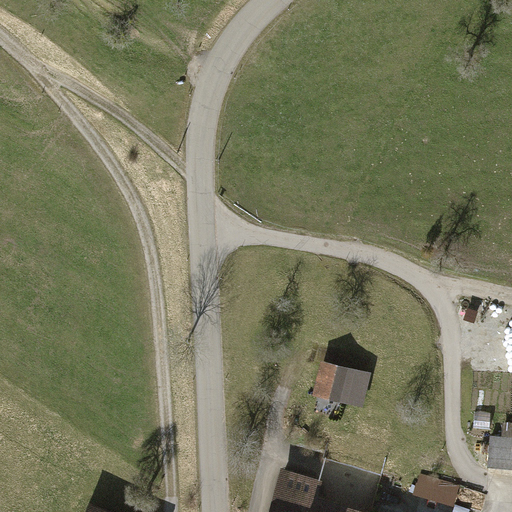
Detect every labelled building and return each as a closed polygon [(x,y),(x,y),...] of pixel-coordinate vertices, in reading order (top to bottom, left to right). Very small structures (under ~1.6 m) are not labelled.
[(369,378),(318,366),(310,399),(361,411),(369,378)] [(488,421),(474,420),(473,430),(487,431),(488,421)] [(511,423),(502,422),(501,434),(487,433),(484,466),(511,468),(511,423)] [(266,511),(349,511),(311,501),(317,482),(279,471),(266,511)] [(416,493),(456,504),(463,483),(423,471),(416,493)]
